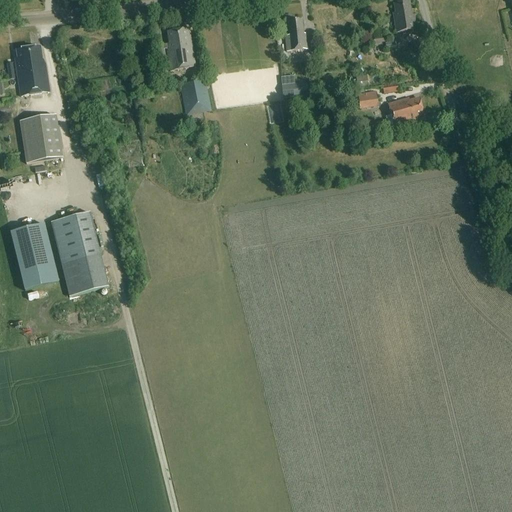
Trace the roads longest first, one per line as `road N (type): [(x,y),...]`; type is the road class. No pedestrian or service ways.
road 1 (tertiary): [(0,22),(231,0)]
road 2 (unclassified): [(421,0),(457,126)]
